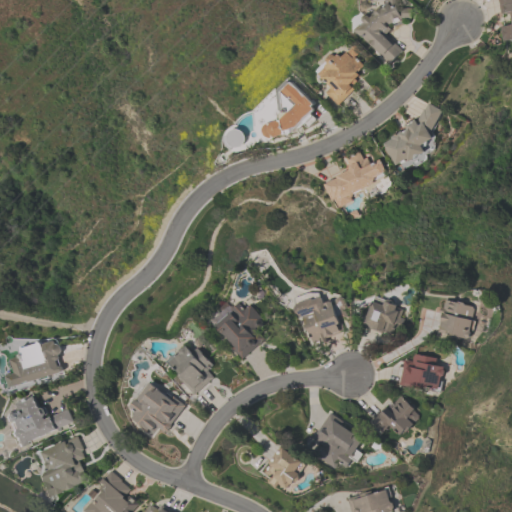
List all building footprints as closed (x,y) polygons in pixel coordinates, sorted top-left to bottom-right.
[(511,39),(503,41),(501,26),(511,24),(510,12),(501,13),(498,0),(511,0),(511,39)] [(390,63),(355,29),(364,21),(363,20),(363,17),(365,15),(368,15),(370,16),(387,1),(395,7),(398,9),(401,17),(401,18),(400,20),(399,21),(396,22),(394,23),(392,23),(390,22),(387,25),(390,29),(385,33),(402,50),(390,63)] [(364,65),(357,72),(359,74),(350,84),(354,90),(338,105),(326,92),(331,87),(316,71),(326,61),(325,57),(330,53),(333,54),(335,56),(338,53),(342,57),(354,45),(360,51),(355,56),(364,65)] [(312,106),(314,108),(315,109),(314,111),(312,113),(315,117),(315,118),(316,119),(315,120),(309,126),(308,127),(306,126),(304,124),(295,131),(293,133),(290,134),(289,135),(287,135),(286,134),(282,134),(281,135),(277,136),(275,136),(274,136),(272,135),(272,137),(270,138),(268,137),(266,137),(264,135),(262,133),(262,131),(262,129),(262,127),(263,125),(264,124),(266,123),(269,122),(269,124),(270,123),(271,122),(272,122),(278,120),(278,114),(281,111),(280,109),(278,90),(287,80),(288,80),(289,80),(291,82),(292,81),(293,82),(314,103),(312,106)] [(445,111),(433,132),(436,136),(435,141),(436,144),(435,149),(427,154),(428,157),(428,159),(415,167),(413,163),(403,168),(400,163),(397,165),(384,143),(392,138),(391,137),(402,131),(403,132),(408,129),(405,125),(416,118),(417,121),(424,108),(425,109),(429,102),(445,111)] [(241,146),(239,147),(237,147),(235,147),(233,147),(230,149),(228,148),(227,146),(226,145),(225,144),(225,142),(224,140),(224,139),(224,137),(224,135),(227,136),(228,134),(228,132),(230,131),(231,130),(233,129),(234,129),(236,128),(239,129),(241,130),(243,131),(244,133),(245,135),(246,138),(245,140),(244,143),(243,144),(241,146)] [(349,169),(350,166),(346,158),(359,151),(363,159),(367,157),(370,164),(381,159),(387,171),(386,172),(385,175),(375,180),(372,184),(352,194),(351,196),(350,196),(352,201),(337,207),(334,199),(331,200),(323,184),(337,178),(336,176),(349,169)] [(312,343),(308,331),(306,330),(305,325),(305,324),(303,316),(298,315),(295,308),(297,304),(295,298),(309,292),(319,292),(321,297),(322,297),(325,304),(325,302),(330,300),(332,301),(335,300),(337,298),(341,296),(344,298),(346,302),(348,307),(341,310),(343,314),(338,316),(340,321),(341,321),(345,332),(312,343)] [(389,331),(365,322),(375,296),(385,299),(385,300),(397,305),(396,307),(403,309),(396,326),(391,324),(389,331)] [(475,308),(472,320),(476,321),(474,331),(471,330),(471,331),(470,337),(469,338),(438,331),(443,314),(439,313),(441,307),(444,307),(446,299),(457,302),(459,301),(464,302),(466,304),(473,306),(475,308)] [(264,339),(242,359),(231,348),(234,346),(224,334),(223,335),(215,325),(231,311),(229,310),(239,302),(245,308),(250,304),(262,321),(263,323),(263,325),(262,326),(260,327),(257,327),(256,326),(254,328),(264,339)] [(10,388),(7,376),(16,373),(11,359),(19,357),(20,356),(20,354),(21,353),(20,350),(21,348),(22,347),(23,346),(37,341),(39,341),(40,342),(42,343),(43,344),(55,340),(56,344),(58,344),(60,345),(61,346),(62,348),(62,350),(62,352),(60,354),(59,355),(59,357),(58,359),(60,366),(62,367),(63,370),(63,371),(10,388)] [(171,360),(179,353),(179,352),(179,349),(182,347),(185,347),(186,346),(192,352),(197,347),(213,365),(206,370),(212,378),(193,395),(176,375),(178,373),(173,367),(171,360)] [(441,380),(444,381),(441,392),(433,390),(433,387),(425,386),(424,389),(400,385),(403,361),(406,359),(413,360),(414,353),(437,358),(436,365),(445,367),(444,368),(446,370),(445,374),(442,376),(441,380)] [(164,432),(156,425),(152,430),(149,428),(147,430),(131,417),(135,412),(127,407),(134,398),(136,399),(138,396),(137,395),(147,382),(148,383),(150,380),(184,405),(171,423),(172,424),(171,426),(167,431),(164,432)] [(73,421),(18,446),(16,443),(15,443),(14,440),(14,438),(14,436),(11,436),(9,432),(10,429),(8,423),(9,421),(5,420),(4,416),(5,412),(9,411),(12,412),(13,408),(17,406),(16,403),(34,395),(39,407),(42,406),(44,407),(46,412),(45,416),(43,417),(44,419),(67,409),(73,421)] [(390,424),(382,432),(372,421),(386,406),(389,409),(402,395),(416,409),(415,410),(420,415),(420,418),(417,421),(413,422),(413,423),(414,424),(407,432),(406,430),(401,435),(390,424)] [(314,439),(331,412),(344,421),(342,424),(364,439),(357,449),(364,454),(358,462),(352,459),(348,467),(340,462),(336,468),(319,456),(321,455),(320,452),(323,448),(325,448),(326,446),(314,439)] [(77,436),(83,450),(81,451),(84,457),(74,462),(75,463),(79,461),(84,471),(84,475),(84,478),(83,479),(84,481),(74,486),(73,487),(66,490),(65,490),(63,491),(62,492),(54,496),(53,495),(47,498),(47,497),(45,498),(42,495),(41,492),(42,488),(44,488),(39,475),(43,463),(39,454),(42,453),(41,452),(43,451),(44,448),(53,444),(56,445),(56,444),(60,442),(61,442),(77,436)] [(296,480),(293,484),(292,484),(288,490),(280,483),(277,487),(269,482),(272,477),(266,472),(268,470),(267,469),(271,464),(269,463),(281,446),(303,462),(302,462),(306,465),(300,474),(301,476),(301,478),(299,479),(298,480),(296,480)] [(130,489),(126,494),(137,505),(130,511),(86,511),(84,510),(93,500),(92,499),(101,489),(100,488),(103,485),(100,482),(111,470),(122,480),(121,481),(130,489)] [(351,511),(347,498),(375,489),(375,490),(388,486),(391,496),(388,497),(390,501),(393,503),(394,507),(393,509),(393,511),(391,511),(351,511)] [(173,511),(150,502),(145,511),(173,511)]
